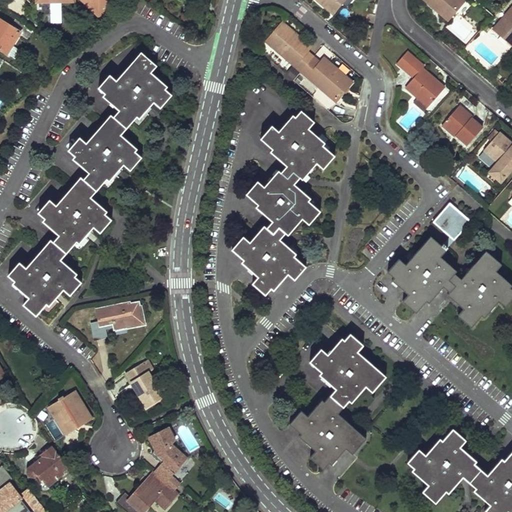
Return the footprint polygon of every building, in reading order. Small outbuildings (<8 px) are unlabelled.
[(27,0),(32,5),(36,0),(95,0),(97,1),(93,5),(102,14),(114,0),(27,0)] [(95,0),(84,0),(100,15),(102,14),(93,5),(97,1),(95,0)] [(322,0),(337,11),(346,0),(322,0)] [(432,0),(443,9),(445,7),(453,14),(465,0),(432,0)] [(453,14),(445,7),(443,9),(451,16),(453,14)] [(511,10),(494,30),(510,44),(511,42),(511,10)] [(34,31),(16,20),(12,27),(0,19),(0,49),(8,54),(13,45),(20,35),(28,40),(34,31)] [(312,45),(285,23),(269,42),(304,71),(317,57),(308,50),(312,45)] [(13,45),(8,54),(16,59),(21,51),(13,45)] [(420,60),(409,49),(400,59),(411,69),(420,60)] [(152,71),(157,65),(144,55),(133,67),(131,65),(118,80),(111,73),(100,87),(112,97),(110,100),(121,109),(105,128),(102,126),(89,142),(82,135),(71,149),(82,159),(80,162),(91,171),(74,191),(71,188),(58,204),(51,198),(39,211),(51,222),(49,225),(60,235),(43,255),(39,253),(26,268),(20,262),(8,275),(15,281),(13,284),(29,298),(24,304),(37,315),(42,309),(48,314),(58,301),(55,299),(64,289),(70,295),(82,281),(70,271),(72,268),(62,259),(73,246),(79,251),(90,238),(87,236),(95,227),(101,232),(112,219),(100,209),(103,206),(92,197),(104,183),(110,188),(120,176),(117,173),(125,164),(131,169),(142,156),(130,146),(133,143),(122,133),(133,120),(139,126),(150,114),(147,111),(155,101),(161,107),(173,94),(160,83),(163,80),(152,71)] [(322,62),(317,57),(304,71),(338,100),(354,81),(327,58),(322,62)] [(421,94),(431,103),(446,87),(424,67),(426,65),(420,60),(411,69),(416,75),(408,84),(419,95),(421,94)] [(425,109),(431,103),(421,94),(419,95),(415,99),(425,109)] [(458,134),(468,144),(483,127),(472,117),(473,115),(460,104),(446,120),(458,132),(458,134)] [(253,282),(266,294),(277,282),(279,284),(289,273),(296,279),(307,265),(300,260),(304,253),(292,243),(289,246),(280,238),(289,226),(293,228),(302,217),(310,223),(321,210),(314,204),(319,197),(307,188),(304,191),(295,184),(304,172),(307,174),(317,163),(324,169),(335,155),(329,150),(334,144),(322,133),(319,136),(310,128),(314,122),(301,110),(292,122),(289,120),(279,130),(273,125),(262,138),(273,149),(272,151),(288,165),(278,176),(275,174),(265,185),(259,179),(247,193),(259,203),(257,206),(274,220),(263,232),(261,230),(251,241),(244,235),(233,248),(244,259),(243,261),(258,275),(253,282)] [(458,132),(446,120),(443,123),(456,135),(458,134),(458,132)] [(500,132),(496,129),(488,137),(492,140),(490,143),(494,147),(489,153),(498,161),(490,171),(501,180),(511,168),(511,144),(511,143),(511,141),(500,131),(500,132)] [(494,147),(490,143),(484,149),(489,153),(494,147)] [(434,222),(455,240),(471,221),(450,203),(434,222)] [(458,315),(472,327),(482,315),(484,318),(499,301),(506,307),(511,299),(511,288),(505,283),(507,280),(496,271),(501,264),(489,253),(477,266),(475,264),(461,279),(451,270),(453,267),(441,257),(449,247),(444,243),(442,246),(433,239),(422,252),(420,250),(406,264),(399,259),(388,271),(400,282),(397,285),(408,294),(403,301),(416,311),(426,300),(429,302),(443,286),(450,292),(455,297),(454,299),(464,308),(458,315)] [(126,324),(144,321),(142,311),(140,311),(139,305),(140,304),(139,300),(97,309),(99,320),(112,318),(114,327),(115,331),(127,329),(126,324)] [(114,327),(112,318),(99,320),(90,322),(93,340),(107,337),(105,329),(114,327)] [(144,325),(144,321),(126,324),(127,329),(144,325)] [(311,456),(324,467),(335,455),(338,458),(348,447),(354,452),(365,439),(352,428),(354,425),(339,412),(355,394),(358,396),(368,385),(374,390),(386,377),(372,365),(375,362),(359,349),(365,343),(352,332),(341,344),(339,341),(329,353),(322,347),(310,360),(322,371),(320,373),(337,388),(321,406),(319,403),(309,414),(303,409),(291,422),(303,432),(300,435),(317,450),(311,456)] [(129,371),(127,373),(148,405),(163,395),(148,371),(152,368),(147,360),(129,371)] [(92,418),(75,390),(64,396),(64,395),(58,398),(59,399),(49,406),(66,434),(77,427),(75,424),(79,422),(81,425),(92,418)] [(170,427),(151,436),(155,443),(156,443),(158,447),(152,454),(158,459),(160,457),(164,461),(142,487),(141,486),(130,499),(124,494),(115,504),(123,511),(139,511),(141,511),(142,511),(144,511),(156,499),(166,508),(178,493),(175,490),(181,484),(172,476),(187,459),(173,445),(177,440),(170,427)] [(484,509),(487,511),(504,511),(507,509),(510,511),(511,510),(511,449),(504,458),(502,456),(488,473),(469,457),(471,455),(460,445),(466,439),(452,427),(442,439),(439,436),(425,452),(419,447),(408,460),(420,470),(417,473),(428,482),(423,489),(436,501),(446,489),(449,491),(463,474),(481,490),(479,492),(490,502),(484,509)] [(70,469),(52,446),(36,458),(38,460),(28,468),(27,474),(30,478),(35,479),(37,477),(41,482),(42,481),(46,486),(52,481),(55,485),(59,482),(58,481),(65,476),(63,474),(70,469)] [(83,480),(73,468),(70,471),(80,482),(83,480)] [(0,511),(28,511),(10,483),(0,489),(0,511)] [(46,511),(29,489),(21,495),(33,510),(34,510),(36,511),(39,509),(41,511),(39,511),(46,511)]
